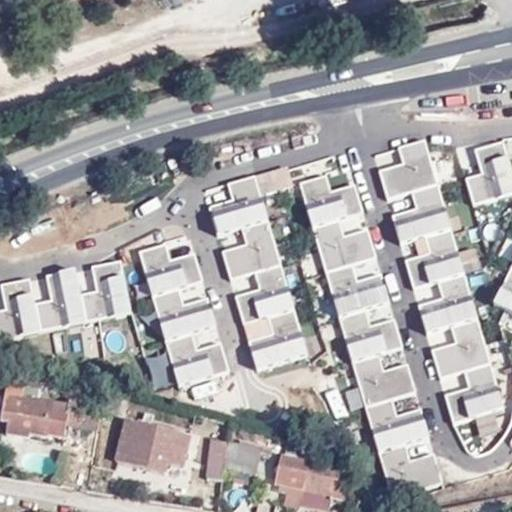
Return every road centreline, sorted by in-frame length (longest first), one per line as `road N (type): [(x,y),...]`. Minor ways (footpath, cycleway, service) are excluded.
road 1 (primary): [(511,34),(326,77),(224,112)]
road 2 (primary): [(224,112),(511,64)]
road 3 (primary): [(35,173),(224,112)]
road 4 (residential): [(0,490),(131,511)]
